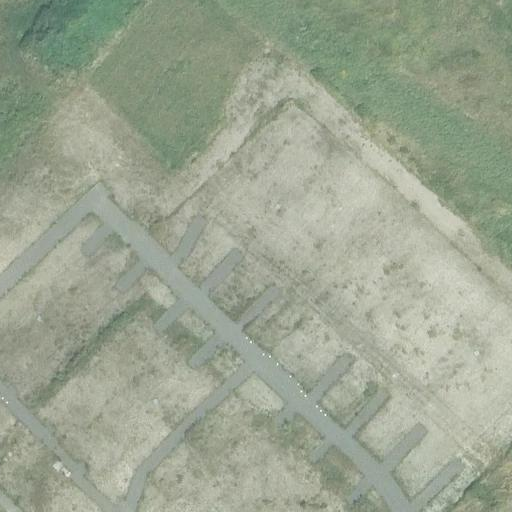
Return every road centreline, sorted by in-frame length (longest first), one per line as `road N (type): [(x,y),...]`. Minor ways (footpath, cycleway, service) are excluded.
road 1 (track): [(0,293),(92,201),(370,464),(400,511)]
road 2 (track): [(119,511),(0,390)]
